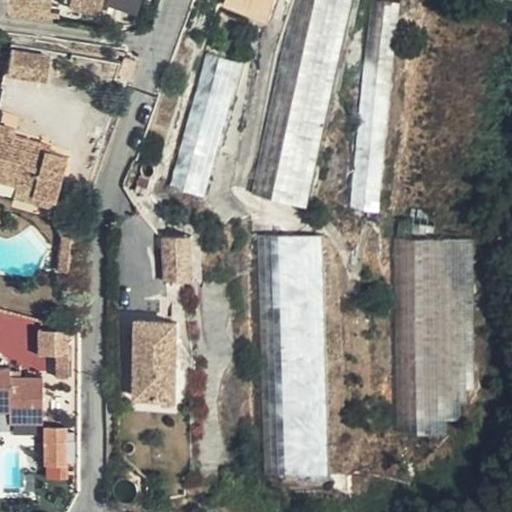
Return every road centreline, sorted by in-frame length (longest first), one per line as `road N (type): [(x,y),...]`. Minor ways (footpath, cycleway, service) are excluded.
road 1 (residential): [(163,47),(103,200),(91,511)]
road 2 (residential): [(163,47),(83,28),(0,30)]
